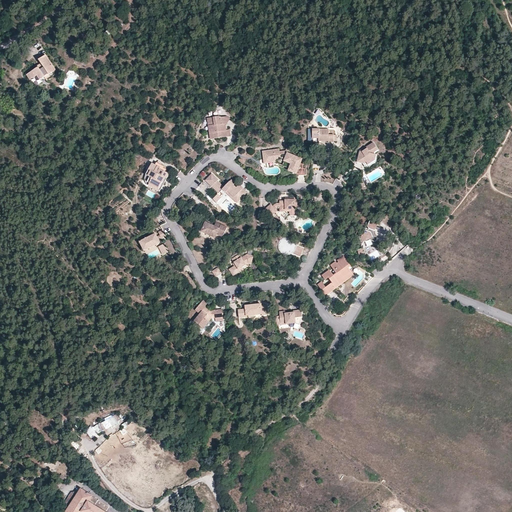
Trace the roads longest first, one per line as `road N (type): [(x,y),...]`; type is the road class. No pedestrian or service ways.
road 1 (residential): [(301,280),(336,204),(330,188),(263,186),(216,157),(172,196),(168,215)]
road 2 (residential): [(511,318),(383,274),(338,329)]
road 3 (residential): [(168,215),(210,290),(301,280)]
road 4 (track): [(330,362),(304,402),(207,478)]
